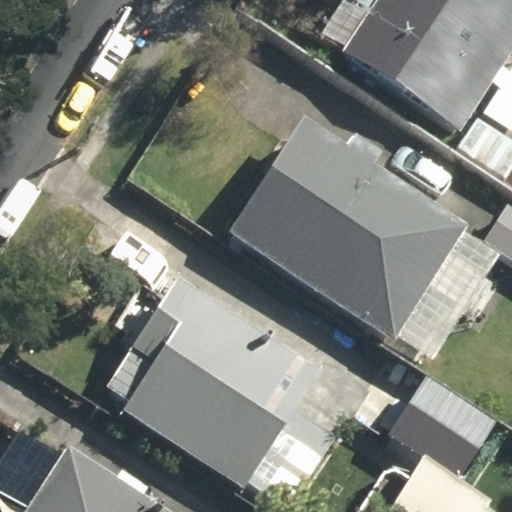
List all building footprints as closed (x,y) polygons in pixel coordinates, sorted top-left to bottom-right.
[(511,18),(486,0),(371,0),(368,5),(361,0),(343,0),(309,49),(365,88),(502,184),(511,170),(511,146),(508,144),(511,138),(511,53),(511,51),(511,18)] [(451,240),(455,233),(365,178),(374,164),(343,145),(335,159),(287,129),(216,244),(427,374),(493,266),(451,240)] [(511,219),(500,212),(477,251),(511,271),(511,219)] [(234,501),(238,493),(267,511),(288,511),(326,455),(281,426),(310,382),(165,289),(96,398),(118,412),(111,423),(234,501)] [(349,424),(415,467),(386,511),(465,511),(447,500),(458,484),(489,436),(385,368),(349,424)] [(103,475),(96,485),(75,472),(49,511),(137,511),(135,510),(142,500),(103,475)]
